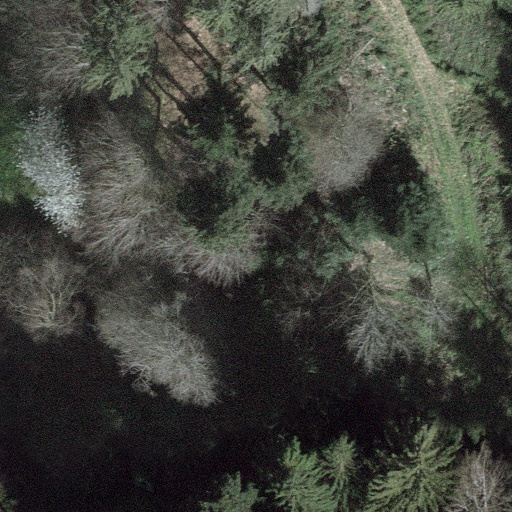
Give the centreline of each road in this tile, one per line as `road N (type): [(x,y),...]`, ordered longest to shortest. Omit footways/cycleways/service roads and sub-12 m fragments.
road 1 (track): [(474,506),(480,303),(454,170),(420,65),(385,0)]
road 2 (track): [(477,511),(308,501),(223,511)]
